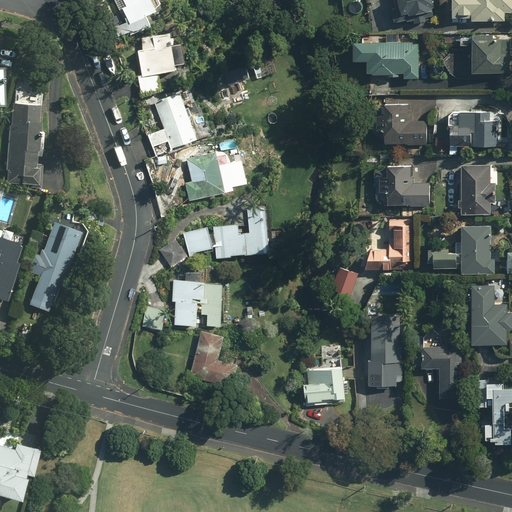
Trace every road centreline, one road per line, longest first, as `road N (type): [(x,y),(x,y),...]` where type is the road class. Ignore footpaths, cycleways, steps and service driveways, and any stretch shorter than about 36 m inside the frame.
road 1 (residential): [(89,393),(511,495)]
road 2 (residential): [(61,9),(137,207),(135,240),(89,393)]
